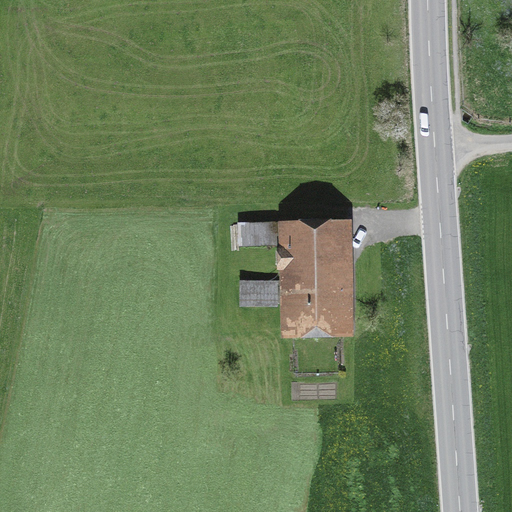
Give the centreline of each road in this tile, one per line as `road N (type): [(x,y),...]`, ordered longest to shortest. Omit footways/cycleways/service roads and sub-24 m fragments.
road 1 (secondary): [(431,0),(460,511)]
road 2 (track): [(0,315),(37,165),(39,113),(23,0)]
